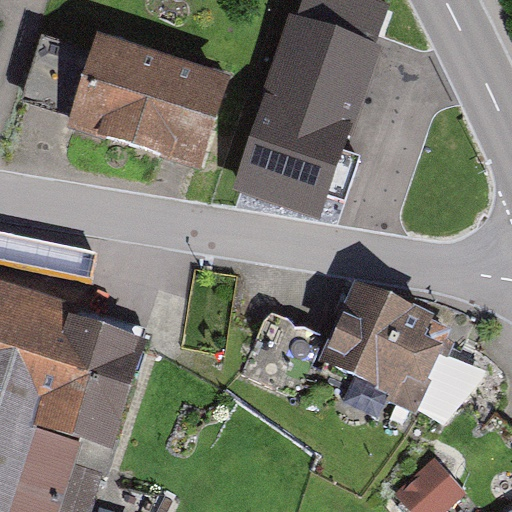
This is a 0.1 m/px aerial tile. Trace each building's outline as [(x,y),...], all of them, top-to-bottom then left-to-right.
[(383,20),(326,0),(312,0),(245,191),(316,216),(322,196),(343,204),(356,167),(334,159),(383,20)] [(224,90),(104,50),(99,64),(46,46),(29,97),(80,114),(75,130),(197,170),(224,90)] [(88,511),(138,344),(0,303),(0,511),(88,511)] [(421,331),(352,308),(327,380),(395,404),(421,331)] [(312,377),(326,329),(276,315),(263,363),(312,377)] [(463,407),(483,374),(457,358),(437,392),(463,407)] [(459,511),(465,506),(434,476),(403,508),(406,511),(459,511)]
